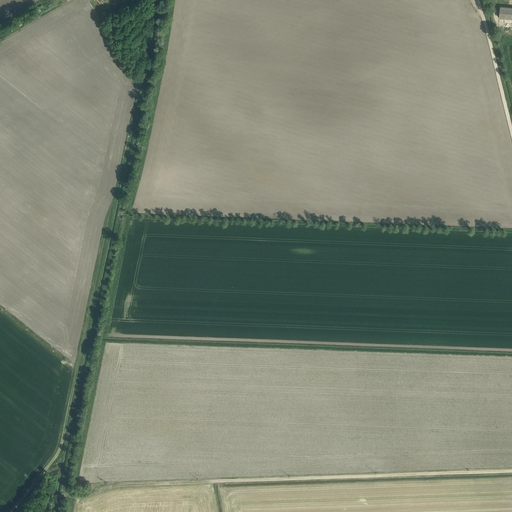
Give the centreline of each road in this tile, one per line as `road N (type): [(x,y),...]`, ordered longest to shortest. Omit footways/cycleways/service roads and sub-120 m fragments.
road 1 (track): [(63,493),(511,471)]
road 2 (track): [(476,0),(511,143)]
road 3 (track): [(60,511),(87,378)]
